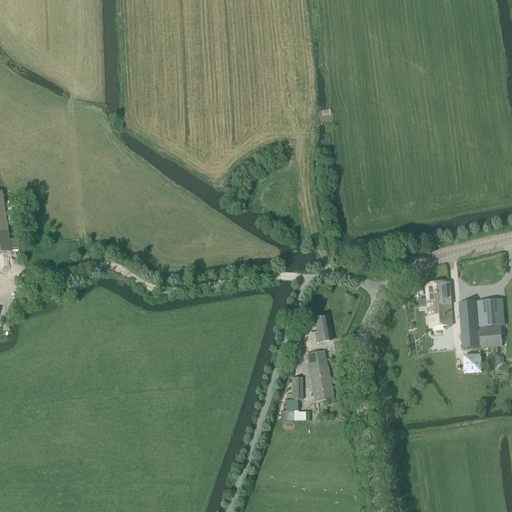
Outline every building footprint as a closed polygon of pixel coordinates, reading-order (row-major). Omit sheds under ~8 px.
[(15,242),(9,242),(1,193),(0,193),(0,254),(10,253),(10,251),(17,250),(15,242)] [(419,308),(428,307),(428,304),(440,303),(441,308),(451,307),(449,283),(426,285),(427,300),(418,301),(419,308)] [(428,307),(429,329),(452,327),(451,307),(441,308),(440,303),(428,304),(428,307)] [(498,322),(503,322),(502,303),(476,305),(476,304),(459,305),(461,334),(478,333),(478,331),(498,329),(498,322)] [(311,346),(330,343),(326,319),(314,321),(317,334),(309,336),(311,346)] [(502,348),(501,329),(498,329),(478,331),(478,333),(461,334),(462,351),(502,348)] [(315,404),(333,401),(324,353),(306,357),(315,404)] [(482,355),(464,355),(465,374),(482,374),(482,355)] [(292,402),(302,402),(301,380),(291,380),(292,402)]
